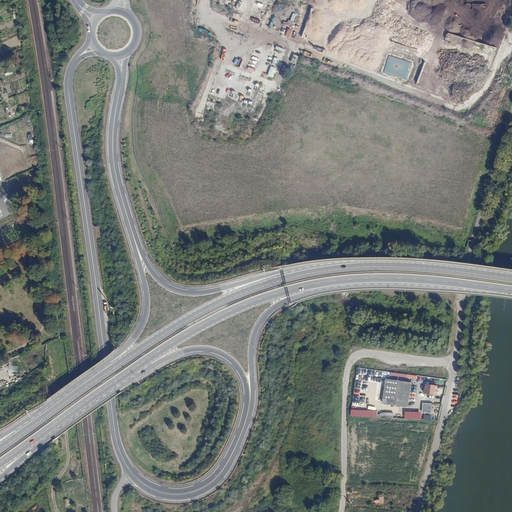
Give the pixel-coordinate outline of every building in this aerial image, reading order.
[(295,65),(299,56),(294,54),(290,63),(295,65)] [(273,78),(276,68),(271,66),(267,76),(273,78)] [(411,385),(386,380),(382,405),(408,409),(411,385)] [(437,395),(438,388),(427,386),(426,394),(437,395)] [(432,415),(433,407),(424,406),(424,414),(432,415)]
